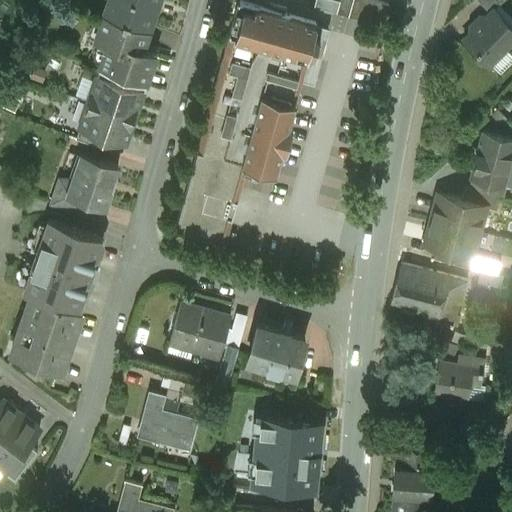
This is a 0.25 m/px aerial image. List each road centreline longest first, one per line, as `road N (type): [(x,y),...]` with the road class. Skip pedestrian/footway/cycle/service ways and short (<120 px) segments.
road 1 (primary): [(365,304),(386,150),(419,0)]
road 2 (residential): [(130,243),(84,416),(27,511)]
road 3 (residential): [(199,0),(130,243)]
road 4 (residential): [(130,243),(365,304)]
road 5 (primary): [(351,511),(365,304)]
